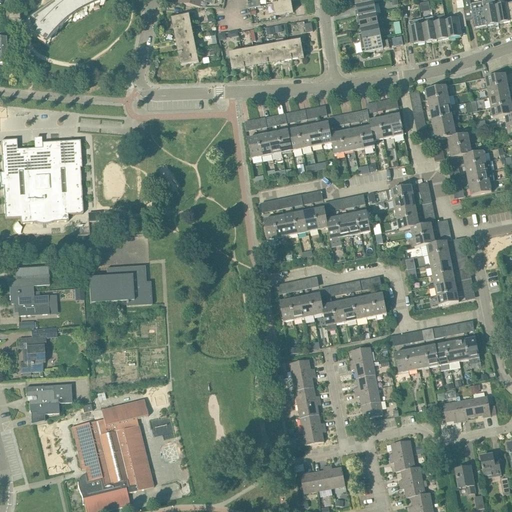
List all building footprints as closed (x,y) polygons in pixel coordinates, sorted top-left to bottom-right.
[(52,0),(53,1),(52,5),(29,21),(35,26),(29,34),(45,46),(47,42),(50,39),(52,36),(55,33),(58,30),(61,27),(64,24),(67,22),(71,19),(74,17),(78,15),(81,13),(85,11),(89,9),(92,7),(96,6),(100,4),(105,3),(104,0),(52,0)] [(201,0),(180,0),(180,4),(200,8),(201,0)] [(464,9),(463,9),(464,11),(465,18),(473,17),(475,30),(487,27),(483,2),(471,4),(470,0),(462,0),(463,1),(464,9)] [(499,25),(494,0),(493,0),(483,2),(487,27),(499,25)] [(510,23),(507,5),(505,0),(494,0),(499,25),(510,23)] [(256,8),(261,7),(260,1),(248,2),(249,9),(256,8)] [(274,5),(276,16),(293,13),(291,2),(274,5)] [(356,19),(358,18),(376,15),(374,3),(356,6),(357,12),(355,12),(356,19)] [(465,18),(464,11),(463,9),(456,10),(458,20),(445,22),(448,40),(461,38),(459,29),(467,28),(466,22),(465,18)] [(378,26),(376,15),(358,18),(356,19),(358,25),(360,25),(361,30),(378,26)] [(174,31),(192,28),(190,16),(172,19),(174,31)] [(433,18),(434,24),(437,42),(448,40),(445,22),(444,16),(433,18)] [(425,44),(437,42),(434,24),(433,18),(421,20),(422,26),(425,44)] [(421,20),(409,22),(413,46),(425,44),(422,26),(421,20)] [(361,42),(363,42),(381,38),(378,26),(361,30),(362,35),(359,35),(361,42)] [(176,43),(194,40),(192,28),(174,31),(176,43)] [(383,38),(381,38),(363,42),(361,42),(362,49),(364,49),(366,54),(383,50),(389,49),(388,42),(384,43),(383,38)] [(395,48),(403,46),(402,38),(393,40),(395,48)] [(179,55),(197,52),(194,40),(176,43),(179,55)] [(289,43),(292,61),(304,59),(301,41),(289,43)] [(277,45),(280,63),(292,61),(289,43),(277,45)] [(265,47),(268,65),(280,63),(277,45),(265,47)] [(253,49),(256,67),(268,65),(265,47),(253,49)] [(241,52),(244,69),(256,67),(253,49),(241,52)] [(197,52),(179,55),(181,67),(199,64),(197,52)] [(241,52),(229,54),(232,72),(244,69),(241,52)] [(505,75),(486,79),(488,89),(507,85),(505,75)] [(507,85),(488,89),(490,99),(509,95),(507,85)] [(426,91),(428,101),(449,97),(446,87),(426,91)] [(509,95),(490,99),(492,109),(511,105),(509,95)] [(449,97),(428,101),(431,111),(451,107),(449,97)] [(511,107),(511,105),(492,109),(494,119),(506,116),(511,114),(511,107)] [(451,107),(431,111),(433,121),(453,117),(451,107)] [(400,116),(389,118),(393,138),(404,135),(400,116)] [(433,121),(435,131),(455,127),(453,117),(433,121)] [(389,118),(379,120),(383,140),(393,138),(389,118)] [(379,120),(370,122),(371,127),(374,141),(383,140),(379,120)] [(318,126),(322,146),(332,144),(331,135),(329,124),(318,126)] [(318,126),(308,128),(312,148),(322,146),(318,126)] [(370,128),(361,129),(365,150),(375,148),(374,141),(371,127),(370,128)] [(435,131),(437,141),(449,139),(457,137),(455,127),(435,131)] [(308,128),(298,130),(302,150),(312,148),(308,128)] [(361,129),(351,131),(355,152),(365,150),(361,129)] [(298,130),(288,132),(292,152),(302,150),(298,130)] [(351,131),(341,133),(345,154),(355,152),(351,131)] [(288,132),(278,134),(282,154),(292,152),(288,132)] [(331,135),(332,144),(334,156),(345,154),(341,133),(331,135)] [(278,134),(268,136),(272,156),(282,154),(278,134)] [(449,139),(451,149),(471,144),(469,134),(457,137),(449,139)] [(268,136),(258,138),(262,158),(272,156),(268,136)] [(262,158),(258,138),(248,140),(252,160),(262,158)] [(17,142),(0,143),(2,175),(0,175),(0,179),(1,189),(3,189),(5,221),(20,220),(21,226),(36,225),(38,226),(40,226),(42,226),(44,226),(45,226),(47,226),(50,225),(53,224),(69,223),(68,217),(83,216),(80,170),(82,170),(80,142),(42,145),(42,150),(17,152),(17,142)] [(471,144),(451,149),(453,159),(465,157),(464,156),(473,154),(471,144)] [(473,154),(464,156),(465,157),(467,166),(487,162),(485,152),(473,154)] [(487,162),(467,166),(469,176),(489,172),(493,171),(491,161),(487,162)] [(376,164),(369,166),(371,173),(378,171),(376,164)] [(275,171),(265,173),(267,181),(273,180),(277,179),(275,171)] [(489,172),(469,176),(471,186),(489,182),(491,182),(495,181),(493,171),(489,172)] [(489,182),(471,186),(473,197),(491,193),(489,182)] [(411,187),(387,192),(389,203),(394,202),(413,198),(411,188),(411,187)] [(415,208),(413,198),(394,202),(396,212),(415,208)] [(398,222),(417,218),(415,208),(396,212),(398,222)] [(324,209),(313,211),(314,212),(317,232),(327,230),(328,230),(326,222),(327,221),(325,214),(325,209),(324,209)] [(313,211),(304,213),(304,214),(307,233),(317,232),(314,212),(313,211)] [(304,213),(294,215),(294,216),(298,235),(307,233),(304,214),(304,213)] [(357,216),(361,235),(371,233),(367,213),(357,216)] [(100,214),(88,214),(88,224),(96,224),(100,223),(100,214)] [(294,215),(284,217),(284,218),(288,237),(298,235),(294,216),(294,215)] [(361,235),(357,216),(347,217),(351,237),(361,235)] [(284,217),(274,219),(274,220),(278,239),(288,237),(284,218),(284,217)] [(347,217),(337,219),(340,239),(351,237),(347,217)] [(417,218),(398,222),(399,232),(411,229),(419,228),(419,227),(417,218)] [(274,219),(264,221),(264,222),(268,241),(278,239),(274,220),(274,219)] [(327,221),(326,222),(328,230),(327,230),(329,241),(340,239),(337,219),(327,221)] [(376,236),(383,235),(381,225),(374,227),(376,236)] [(411,229),(413,240),(433,236),(431,225),(419,227),(419,228),(411,229)] [(413,240),(415,250),(427,247),(435,246),(435,245),(433,236),(413,240)] [(435,246),(427,247),(427,248),(429,257),(448,253),(446,243),(442,244),(435,245),(435,246)] [(448,253),(429,257),(430,264),(429,265),(429,267),(450,263),(448,254),(448,253)] [(450,263),(429,267),(430,269),(431,269),(433,277),(452,273),(450,264),(450,263)] [(48,269),(15,271),(16,282),(14,284),(9,284),(9,295),(33,294),(33,289),(49,288),(49,287),(52,287),(52,288),(66,287),(65,268),(51,269),(51,270),(48,270),(48,269)] [(108,280),(90,281),(91,306),(128,304),(128,309),(153,308),(152,285),(147,285),(146,269),(107,271),(108,280)] [(452,273),(433,277),(434,285),(433,285),(433,287),(454,283),(452,274),(452,273)] [(454,283),(433,287),(434,290),(435,289),(437,297),(456,293),(454,284),(454,283)] [(456,293),(437,297),(439,307),(458,304),(456,294),(456,293)] [(33,294),(9,295),(10,306),(15,306),(17,307),(18,319),(49,317),(49,312),(64,311),(63,299),(48,300),(48,298),(33,299),(33,294)] [(320,295),(310,297),(310,298),(314,318),(324,316),(323,308),(324,307),(322,300),(321,296),(320,296),(320,295)] [(383,295),(373,297),(373,298),(377,317),(387,315),(388,315),(384,296),(383,296),(383,295)] [(310,297),(300,299),(300,300),(304,320),(314,318),(310,298),(310,297)] [(373,297),(363,299),(363,300),(367,319),(377,317),(373,298),(373,297)] [(300,299),(290,301),(290,302),(294,322),(304,320),(300,300),(300,299)] [(363,299),(353,301),(353,302),(357,321),(367,319),(363,300),(363,299)] [(290,301),(280,303),(280,304),(284,324),(294,322),(290,302),(290,301)] [(353,301),(343,303),(343,304),(346,323),(357,321),(353,302),(353,301)] [(343,303),(332,305),(333,306),(336,325),(346,323),(343,304),(343,303)] [(324,307),(323,308),(324,316),(326,327),(327,332),(337,329),(336,325),(333,306),(332,305),(324,307)] [(30,332),(30,341),(56,339),(55,331),(30,332)] [(476,339),(466,341),(466,342),(470,362),(470,366),(481,364),(480,360),(476,340),(476,339)] [(45,340),(30,341),(18,342),(19,351),(26,350),(27,366),(19,366),(20,375),(42,374),(42,365),(44,365),(43,349),(46,349),(45,340)] [(466,341),(455,343),(456,344),(459,364),(470,362),(466,342),(466,341)] [(455,343),(446,345),(449,366),(459,364),(456,344),(455,343)] [(446,345),(435,347),(436,347),(439,368),(449,366),(446,345)] [(435,347),(425,349),(429,370),(439,368),(436,347),(435,347)] [(370,349),(351,353),(353,362),(349,363),(350,367),(373,363),(370,349)] [(425,349),(415,350),(415,351),(419,372),(429,370),(425,349)] [(415,350),(405,352),(405,353),(409,374),(419,372),(415,351),(415,350)] [(405,352),(395,354),(395,355),(399,376),(409,374),(405,353),(405,352)] [(388,360),(380,361),(381,368),(389,367),(388,360)] [(315,374),(314,370),(310,371),(308,362),(290,365),(292,379),(315,374)] [(373,363),(350,367),(351,371),(355,370),(357,380),(375,376),(373,363)] [(292,379),(295,392),(314,389),(312,379),(316,379),(315,374),(292,379)] [(375,376),(357,380),(358,389),(354,390),(355,394),(378,390),(375,376)] [(63,386),(26,389),(26,397),(27,397),(28,402),(29,402),(30,406),(58,405),(64,404),(63,386)] [(71,386),(63,386),(64,404),(72,404),(71,386)] [(314,389),(295,392),(297,406),(320,402),(319,397),(315,398),(314,389)] [(378,390),(355,394),(356,398),(360,397),(362,407),(381,404),(378,390)] [(450,394),(445,395),(446,401),(451,400),(457,399),(456,393),(450,394)] [(475,418),(485,417),(485,419),(490,418),(490,417),(497,416),(495,407),(488,408),(487,398),(472,401),(475,418)] [(472,401),(464,403),(457,404),(461,424),(466,423),(465,420),(475,418),(472,401)] [(85,471),(86,476),(83,476),(80,479),(78,483),(78,487),(79,491),(80,495),(82,500),(83,503),(82,507),(84,507),(85,511),(111,511),(119,510),(129,508),(127,496),(137,493),(153,490),(136,421),(147,418),(143,402),(101,412),(103,421),(71,429),(82,472),(85,471)] [(297,406),(300,419),(319,416),(317,407),(321,406),(320,402),(297,406)] [(381,404),(362,407),(364,416),(360,417),(360,422),(383,417),(381,404)] [(457,404),(442,407),(446,424),(455,422),(455,425),(461,424),(457,404)] [(58,405),(30,406),(30,411),(30,414),(31,414),(32,424),(31,425),(33,425),(34,424),(39,423),(45,422),(45,418),(45,416),(58,415),(58,405)] [(91,405),(83,407),(84,414),(92,412),(91,405)] [(300,419),(302,433),(326,429),(325,424),(321,425),(319,416),(300,419)] [(302,433),(305,447),(324,443),(322,434),(326,433),(326,429),(302,433)] [(412,456),(410,443),(391,446),(393,456),(389,456),(390,460),(412,456)] [(423,446),(416,448),(417,455),(424,453),(423,446)] [(390,460),(391,465),(394,464),(396,473),(401,472),(415,470),(412,456),(390,460)] [(492,457),(481,459),(485,480),(501,477),(498,459),(492,460),(492,457)] [(314,474),(318,493),(331,490),(327,467),(323,468),(324,472),(314,474)] [(331,490),(345,488),(342,468),(333,470),(332,467),(327,467),(331,490)] [(415,470),(401,472),(403,482),(399,483),(400,487),(423,483),(420,469),(415,470)] [(459,490),(464,489),(467,488),(468,496),(475,494),(474,487),(471,469),(456,471),(459,490)] [(318,493),(314,474),(305,475),(305,472),(299,473),(304,495),(318,493)] [(510,493),(507,479),(501,480),(503,495),(510,493)] [(400,487),(400,491),(404,490),(406,499),(411,498),(411,499),(425,496),(423,483),(400,487)] [(425,496),(411,499),(413,508),(409,509),(409,511),(415,511),(432,509),(430,495),(425,496)] [(485,509),(482,497),(474,498),(477,511),(485,509)]
